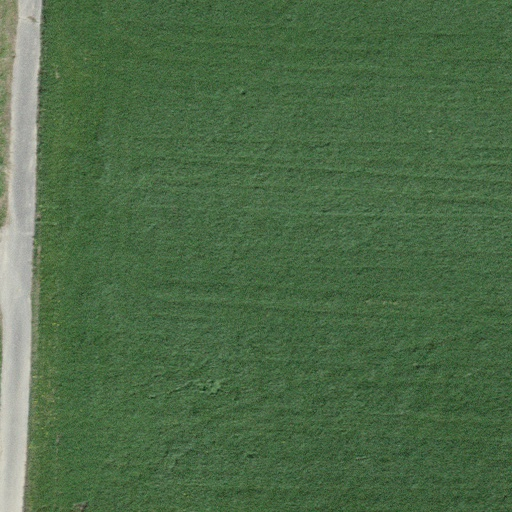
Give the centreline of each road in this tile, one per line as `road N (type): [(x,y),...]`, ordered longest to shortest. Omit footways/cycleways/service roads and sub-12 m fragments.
road 1 (track): [(0,246),(19,250),(10,511)]
road 2 (track): [(19,250),(30,0)]
